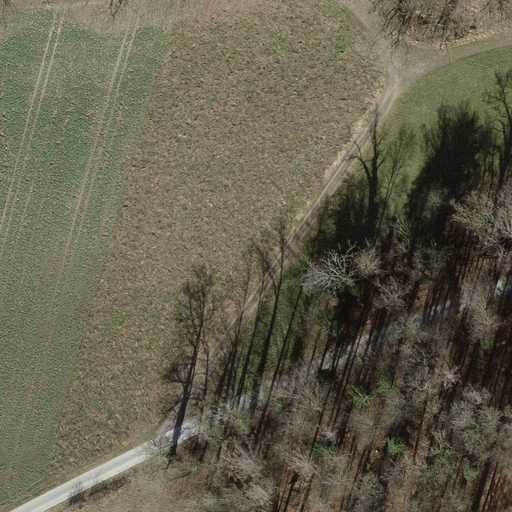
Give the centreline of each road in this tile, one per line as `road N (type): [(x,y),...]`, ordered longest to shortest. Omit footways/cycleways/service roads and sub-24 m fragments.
road 1 (track): [(284,0),(336,24),(391,92),(169,435)]
road 2 (unclassified): [(29,511),(169,435),(511,282)]
road 3 (track): [(391,92),(474,42),(511,35)]
